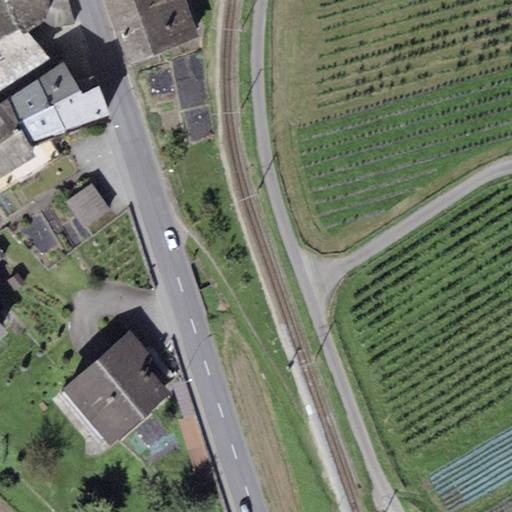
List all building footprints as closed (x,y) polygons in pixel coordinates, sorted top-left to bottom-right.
[(0,0),(0,41),(21,29),(3,0),(0,0)] [(71,54),(69,0),(3,0),(21,29),(51,56),(71,54)] [(203,38),(185,0),(106,0),(130,67),(203,38)] [(21,29),(0,41),(0,89),(51,56),(21,29)] [(64,133),(111,115),(100,88),(84,94),(65,64),(37,81),(64,133)] [(0,108),(29,147),(64,133),(37,81),(0,106),(0,108)] [(0,179),(37,157),(29,147),(0,108),(0,179)] [(90,185),(66,200),(86,229),(109,214),(90,185)] [(0,320),(0,342),(11,334),(0,320)] [(64,391),(113,447),(170,393),(148,366),(155,360),(130,331),(64,391)]
